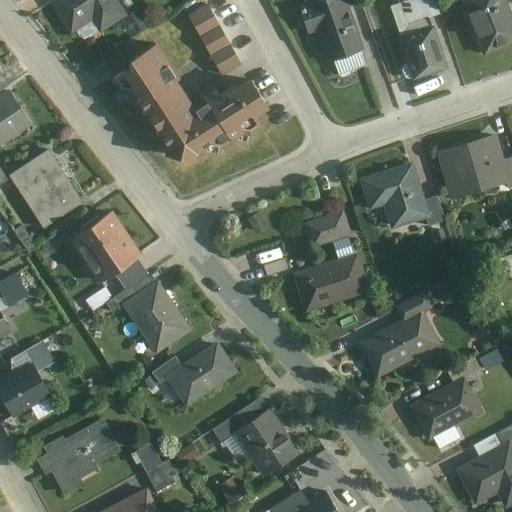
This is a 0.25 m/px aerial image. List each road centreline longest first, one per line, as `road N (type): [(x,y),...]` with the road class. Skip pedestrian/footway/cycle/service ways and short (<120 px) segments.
road 1 (residential): [(419,511),(179,230)]
road 2 (residential): [(179,230),(0,3)]
road 3 (residential): [(334,150),(511,89)]
road 4 (residential): [(179,230),(334,150)]
road 5 (residential): [(334,150),(251,0)]
